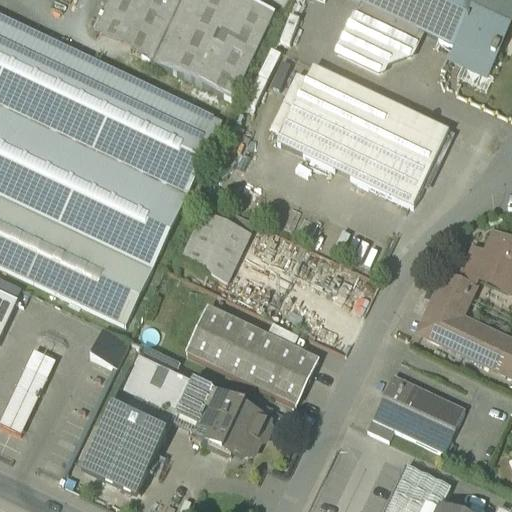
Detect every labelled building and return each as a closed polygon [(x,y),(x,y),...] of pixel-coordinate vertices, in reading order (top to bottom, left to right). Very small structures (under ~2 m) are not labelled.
[(149,67),(180,0),(112,0),(94,40),(149,67)] [(232,105),(274,15),(241,0),(180,0),(149,67),(232,105)] [(481,0),(352,0),(362,4),(337,57),(378,77),(382,75),(386,66),(387,67),(410,60),(410,59),(422,34),(457,51),(481,0)] [(511,14),(511,6),(498,0),(481,0),(457,51),(488,66),(491,59),(494,61),(495,60),(498,53),(498,52),(495,51),(511,14)] [(0,271),(125,330),(221,127),(0,23),(0,271)] [(488,66),(457,51),(452,62),(483,77),(488,66)] [(449,137),(313,73),(276,149),(412,213),(449,137)] [(250,240),(204,219),(180,269),(225,291),(250,240)] [(511,252),(494,244),(484,264),(472,258),(460,283),(474,289),(477,283),(509,298),(511,292),(511,252)] [(472,294),(447,283),(421,339),(445,350),(457,326),(472,294)] [(0,341),(17,307),(0,298),(0,341)] [(318,366),(208,314),(186,360),(296,412),(318,366)] [(511,352),(457,326),(445,350),(511,382),(511,352)] [(131,347),(102,335),(89,362),(116,374),(131,347)] [(56,367),(33,356),(0,424),(0,432),(19,442),(56,367)] [(190,389),(136,363),(85,472),(139,497),(173,426),(190,389)] [(464,417),(392,382),(372,426),(393,436),(444,460),(464,417)] [(228,406),(190,389),(173,426),(174,427),(207,443),(210,444),(228,406)] [(268,426),(228,406),(210,444),(207,450),(230,461),(233,455),(246,462),(252,460),(257,448),(259,448),(265,447),(270,434),(268,429),(267,428),(268,426)] [(393,436),(372,426),(366,437),(388,447),(393,436)] [(442,511),(451,494),(405,472),(386,511),(442,511)]
